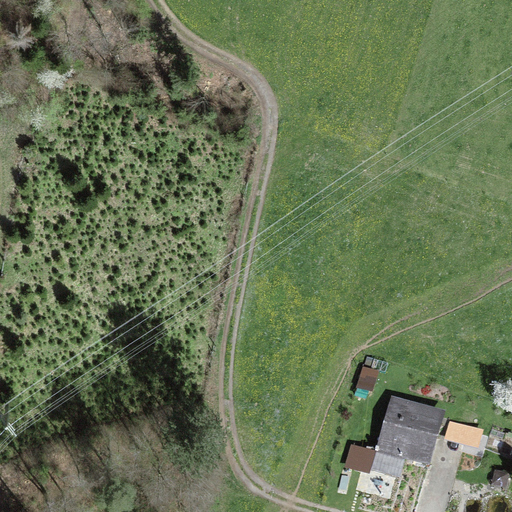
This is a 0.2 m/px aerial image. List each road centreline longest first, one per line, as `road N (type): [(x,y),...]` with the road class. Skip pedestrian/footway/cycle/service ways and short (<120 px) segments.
road 1 (track): [(149,0),(246,54),(269,93),(215,398),(219,445),(248,481),(297,511)]
road 2 (track): [(0,146),(88,0)]
